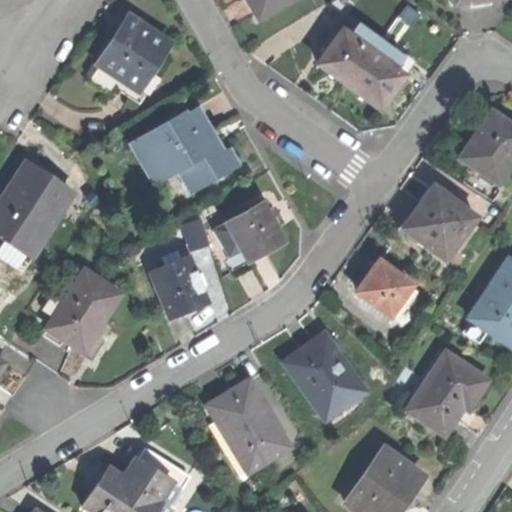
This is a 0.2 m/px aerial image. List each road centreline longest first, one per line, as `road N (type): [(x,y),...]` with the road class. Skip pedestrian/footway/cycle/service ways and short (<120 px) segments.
road 1 (residential): [(385,168),(288,301),(0,481)]
road 2 (residential): [(385,168),(247,75),(198,0)]
road 3 (residential): [(511,71),(500,63),(460,67),(385,168)]
